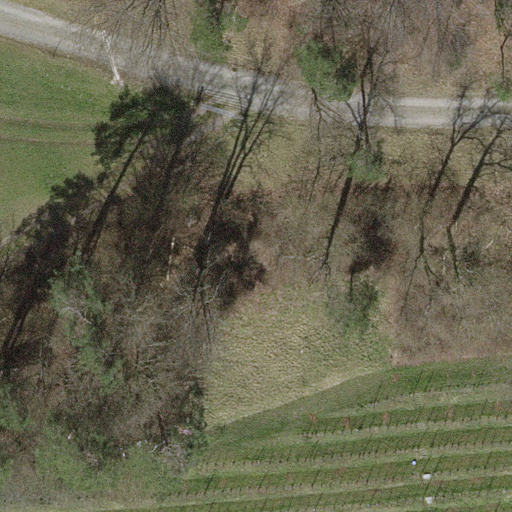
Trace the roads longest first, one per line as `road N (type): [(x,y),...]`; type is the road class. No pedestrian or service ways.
road 1 (track): [(511,107),(308,111),(0,16)]
road 2 (track): [(0,255),(237,90)]
